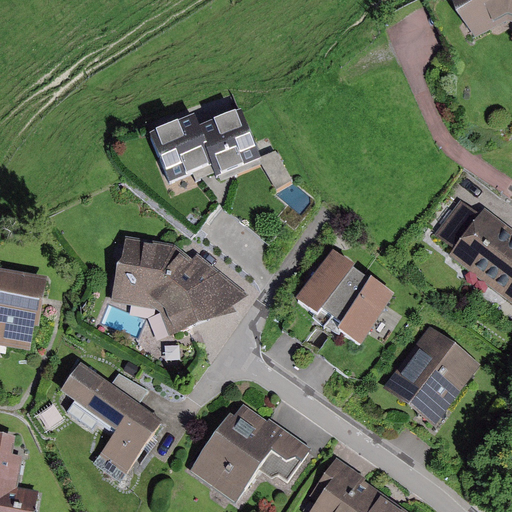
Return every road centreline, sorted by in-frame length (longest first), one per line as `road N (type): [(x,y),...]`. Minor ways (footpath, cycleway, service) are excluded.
road 1 (residential): [(452,511),(237,363)]
road 2 (residential): [(323,212),(237,363)]
